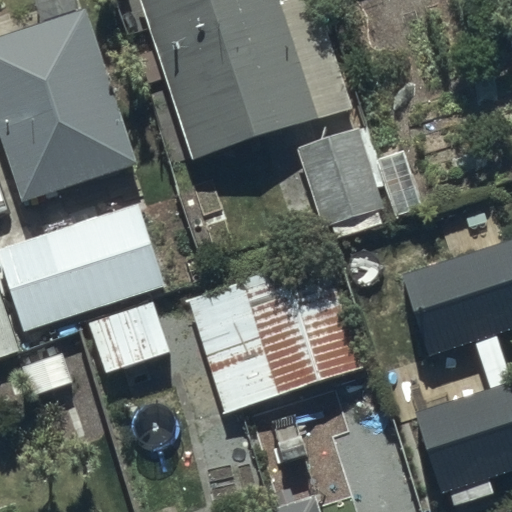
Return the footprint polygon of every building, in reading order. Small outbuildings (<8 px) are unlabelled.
[(145,0),(164,66),(171,64),(197,156),(357,111),(326,0),(294,0),(292,1),(291,0),(145,0)] [(0,34),(0,101),(29,200),(147,166),(101,5),(0,34)] [(363,118),(301,139),(330,224),(391,203),(363,118)] [(147,203),(6,250),(30,323),(171,276),(147,203)] [(511,237),(401,273),(427,354),(511,326),(511,237)] [(331,258),(201,301),(238,415),(369,373),(331,258)] [(0,351),(26,343),(0,268),(0,351)] [(177,346),(160,297),(98,319),(115,367),(177,346)] [(511,378),(414,410),(440,491),(511,467),(511,378)] [(325,511),(320,493),(260,511),(325,511)]
